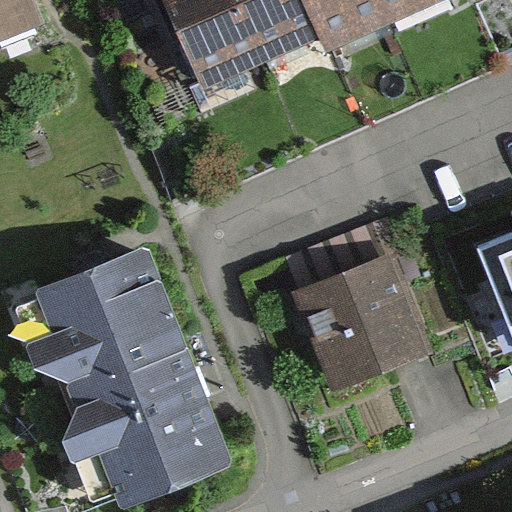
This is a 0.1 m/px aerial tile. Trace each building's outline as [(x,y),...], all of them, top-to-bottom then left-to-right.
[(19,0),(0,0),(0,31),(27,23),(19,0)] [(269,41),(252,0),(179,0),(208,67),(269,41)] [(327,17),(319,0),(252,0),(269,41),(327,17)] [(386,7),(382,0),(319,0),(327,17),(332,30),(386,7)] [(511,314),(511,202),(463,220),(499,319),(511,314)] [(417,353),(381,254),(290,286),(325,385),(417,353)] [(216,461),(137,256),(25,299),(104,504),(216,461)]
